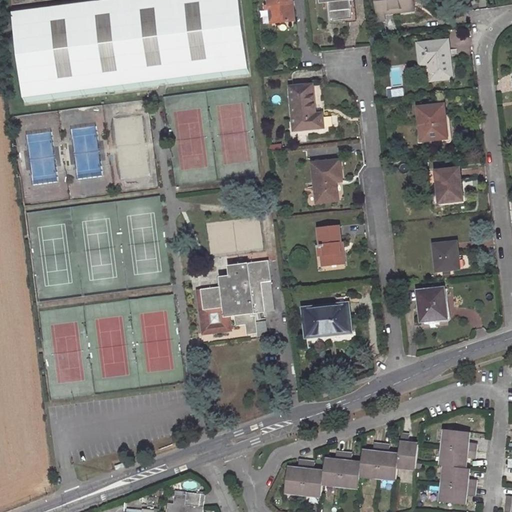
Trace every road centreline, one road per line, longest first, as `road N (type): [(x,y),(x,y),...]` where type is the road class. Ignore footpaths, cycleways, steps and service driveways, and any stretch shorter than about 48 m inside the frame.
road 1 (residential): [(250,492),(282,453),(463,387),(485,388),(500,398),(490,511)]
road 2 (residential): [(358,56),(394,385)]
road 3 (residential): [(511,15),(485,41),(511,297)]
road 4 (tertiary): [(43,511),(207,452)]
road 5 (tertiary): [(232,444),(394,385)]
road 6 (tertiary): [(394,385),(511,336)]
